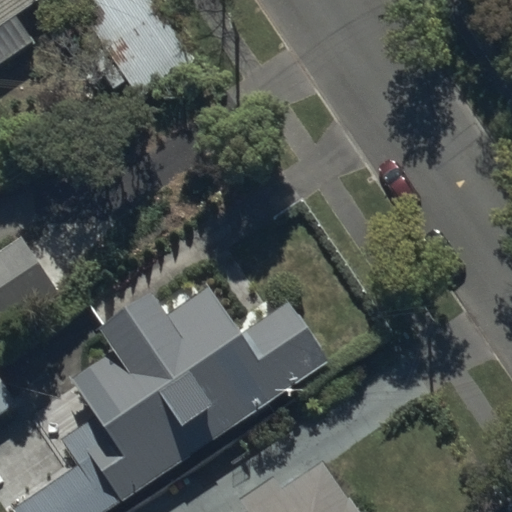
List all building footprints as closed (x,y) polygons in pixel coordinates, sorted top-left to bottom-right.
[(18,22),(50,0),(0,0),(0,71),(35,48),(18,22)] [(198,66),(150,0),(72,0),(68,3),(143,106),(198,66)] [(0,257),(0,293),(25,323),(56,297),(13,246),(0,257)] [(119,511),(335,369),(295,309),(246,342),(217,298),(174,326),(160,305),(109,339),(121,357),(76,387),(98,421),(65,443),(84,473),(25,511),(119,511)] [(0,377),(0,422),(22,409),(2,377),(0,377)] [(360,511),(330,466),(298,488),(290,475),(242,507),(245,511),(360,511)]
